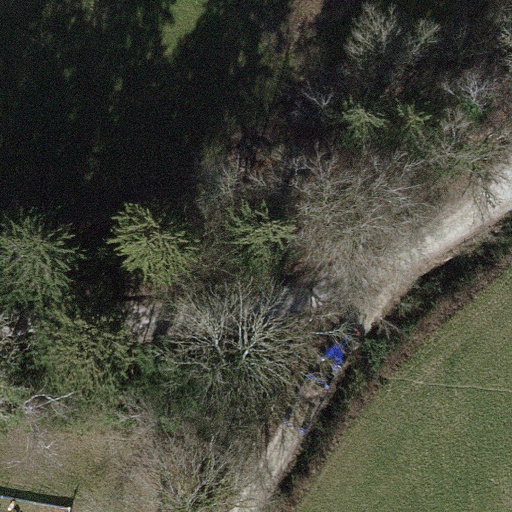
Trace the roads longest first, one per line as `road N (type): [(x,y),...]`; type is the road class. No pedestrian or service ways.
road 1 (track): [(511,194),(409,279),(146,327),(0,326)]
road 2 (track): [(409,279),(252,511)]
